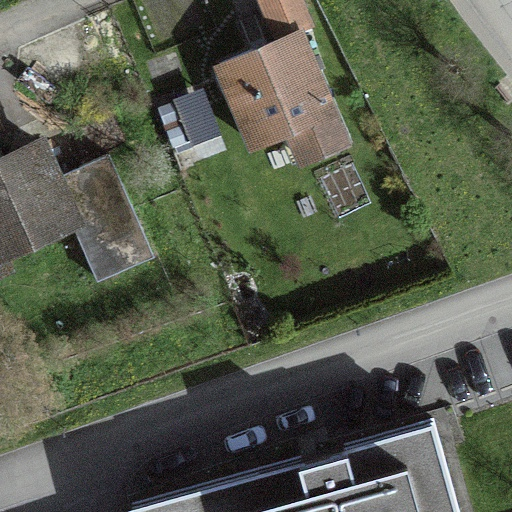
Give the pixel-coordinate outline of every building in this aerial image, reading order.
[(261,0),(276,35),(309,21),(300,0),(261,0)] [(298,30),(220,63),(253,141),(290,125),(303,156),(344,139),(298,30)] [(2,250),(75,219),(58,176),(44,141),(0,159),(0,267),(8,264),(2,250)] [(113,151),(58,176),(75,219),(101,280),(157,254),(113,151)] [(459,511),(432,416),(128,501),(131,511),(459,511)]
